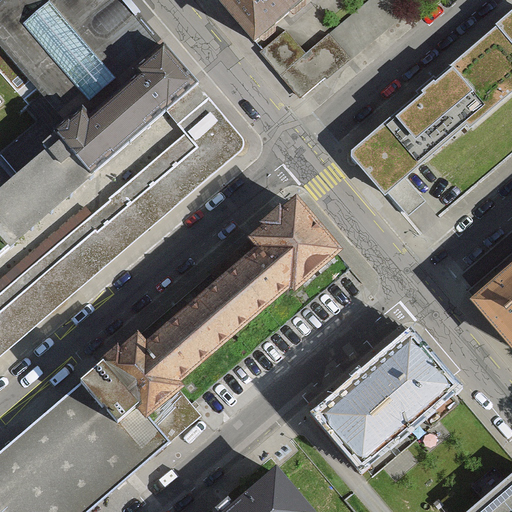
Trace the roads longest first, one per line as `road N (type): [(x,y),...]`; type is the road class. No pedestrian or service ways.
road 1 (residential): [(0,398),(299,151)]
road 2 (residential): [(406,275),(138,511)]
road 3 (residential): [(299,151),(474,0)]
road 4 (residential): [(299,151),(165,0)]
road 5 (residential): [(511,401),(406,275)]
road 6 (residential): [(406,275),(299,151)]
road 7 (residential): [(511,185),(406,275)]
